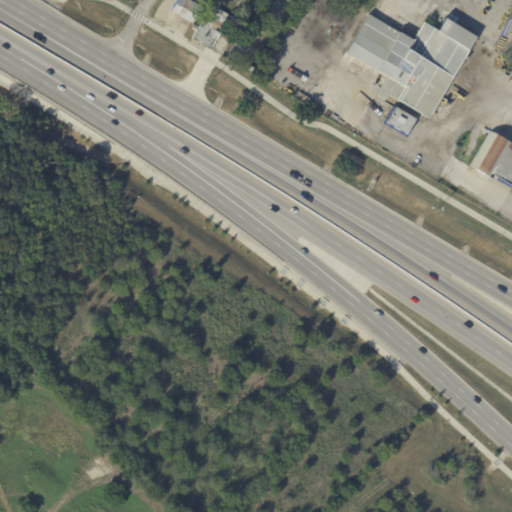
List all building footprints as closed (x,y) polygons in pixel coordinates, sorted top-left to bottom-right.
[(172,0),(168,8),(161,4),(163,0),(172,0)] [(192,25),(170,12),(177,0),(208,0),(201,12),(200,11),(192,25)] [(223,32),(210,51),(186,36),(191,28),(192,28),(194,25),(198,27),(201,22),(211,28),(212,26),(208,24),(218,8),(232,17),(223,32)] [(477,37),(429,120),(388,96),(385,101),(376,96),(387,78),(346,54),(368,15),(399,33),(400,33),(413,41),(424,22),(439,31),(446,19),(477,37)] [(238,39),(248,45),(243,53),(232,47),(237,39),(238,39)] [(396,108),(416,120),(407,137),(386,124),(396,108)] [(511,187),(511,189),(496,180),(497,179),(494,177),(492,180),(476,171),(496,135),(511,144),(511,187)]
